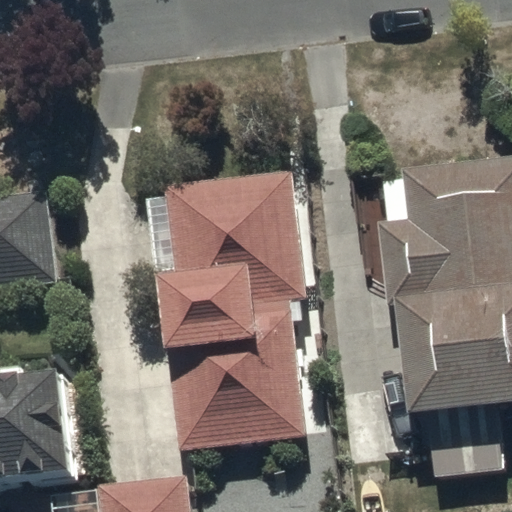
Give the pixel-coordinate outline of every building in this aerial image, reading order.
[(511,179),(408,191),(409,197),(388,199),(393,242),(383,244),(392,323),(406,321),(419,441),(434,439),(440,493),(508,485),(502,436),(511,434),(511,179)] [(172,203),(172,209),(153,212),(161,285),(181,283),(183,302),(168,304),(188,469),(313,453),(297,319),(313,318),(297,188),(172,203)] [(45,199),(0,204),(0,298),(56,292),(45,199)] [(0,376),(0,507),(81,499),(70,394),(2,401),(0,376)] [(196,511),(194,491),(105,500),(105,511),(196,511)]
